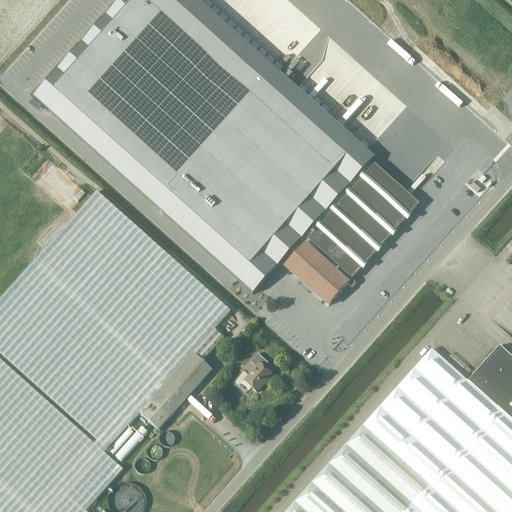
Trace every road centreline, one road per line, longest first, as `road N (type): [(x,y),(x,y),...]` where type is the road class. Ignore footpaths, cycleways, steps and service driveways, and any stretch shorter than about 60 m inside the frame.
road 1 (unclassified): [(211,511),(511,177)]
road 2 (unknown): [(508,127),(332,321),(330,346),(341,366)]
